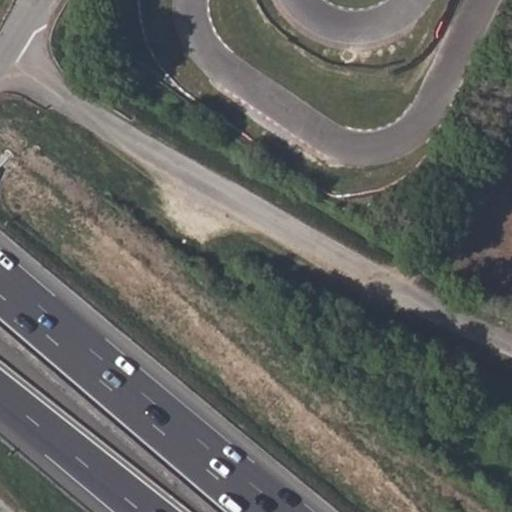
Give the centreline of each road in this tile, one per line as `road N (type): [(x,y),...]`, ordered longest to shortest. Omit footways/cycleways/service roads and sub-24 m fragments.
road 1 (residential): [(8,52),(254,210),(511,345)]
road 2 (trunk): [(275,511),(0,280)]
road 3 (trunk): [(0,395),(138,511)]
